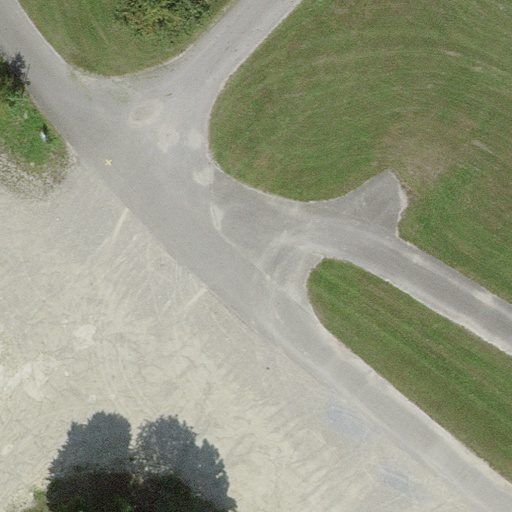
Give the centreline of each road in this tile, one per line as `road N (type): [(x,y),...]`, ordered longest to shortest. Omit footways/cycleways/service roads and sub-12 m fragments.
road 1 (track): [(115,170),(511,507)]
road 2 (track): [(511,338),(360,249),(115,170)]
road 3 (track): [(0,473),(201,244)]
road 4 (track): [(280,0),(115,170)]
road 5 (track): [(115,170),(0,7)]
road 6 (track): [(0,245),(115,170)]
